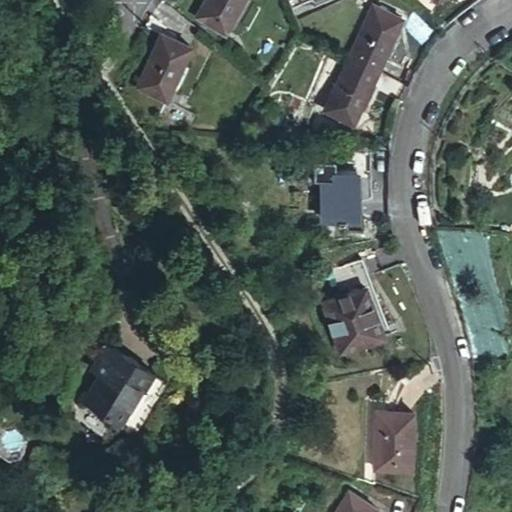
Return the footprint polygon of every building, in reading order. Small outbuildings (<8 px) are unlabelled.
[(208,0),(199,17),(226,33),(245,0),(208,0)] [(350,58),(379,72),(404,22),(375,7),(350,58)] [(162,33),(143,87),(173,98),(193,45),(162,33)] [(354,123),(379,72),(350,58),(324,110),(354,123)] [(322,176),(320,217),(354,220),(358,170),(335,168),(334,177),(322,176)] [(324,302),(343,351),(385,334),(365,285),(373,282),(363,256),(332,267),(343,294),(324,302)] [(155,373),(108,345),(98,361),(107,366),(85,401),(116,420),(125,417),(143,388),(146,389),(155,373)] [(379,409),(376,467),(412,468),(415,410),(379,409)] [(336,511),(375,511),(378,508),(351,490),(336,511)]
